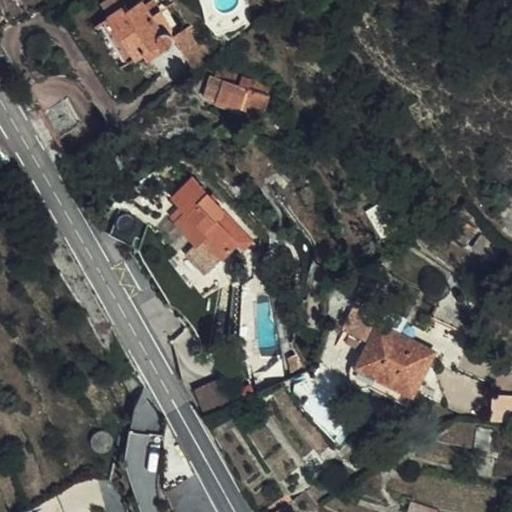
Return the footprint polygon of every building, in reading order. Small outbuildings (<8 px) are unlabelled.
[(115,0),(103,5),(127,53),(168,32),(172,41),(184,34),(185,29),(172,0),(115,0)] [(185,29),(184,34),(204,61),(223,46),(203,17),(185,29)] [(226,78),(218,76),(213,96),(224,99),(222,103),(247,113),(248,109),(266,115),(276,86),(228,70),(226,78)] [(50,116),(63,137),(88,125),(77,103),(50,116)] [(179,200),(187,211),(176,219),(200,250),(188,259),(207,284),(240,258),(245,264),(257,255),(202,184),(179,200)] [(153,222),(135,208),(116,233),(135,245),(153,222)] [(471,260),(451,274),(473,306),(493,293),(471,260)] [(366,303),(352,327),(372,339),(380,324),(385,314),(366,303)] [(359,351),(364,353),(361,358),(380,370),(372,382),(376,384),(371,392),(401,409),(435,355),(380,324),(372,339),(368,347),(348,334),(343,342),(359,351)] [(380,370),(361,358),(364,353),(359,351),(349,367),(348,372),(348,377),(351,381),(354,385),(356,386),(360,387),(363,386),(369,382),(372,382),(380,370)] [(289,376),(287,364),(276,366),(279,379),(289,376)] [(205,413),(234,403),(230,375),(197,387),(205,413)]
